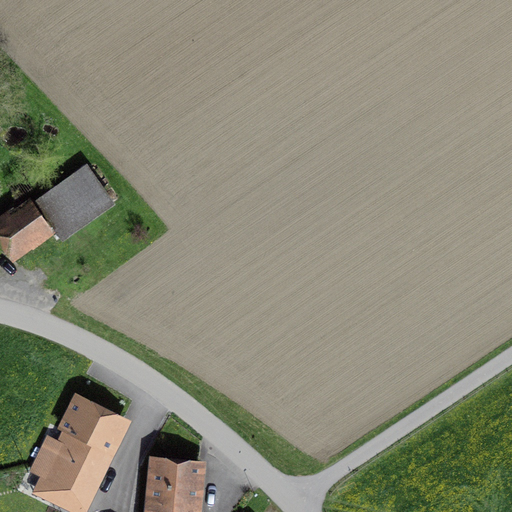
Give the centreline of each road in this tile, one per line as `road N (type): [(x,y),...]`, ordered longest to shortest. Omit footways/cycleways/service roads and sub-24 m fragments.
road 1 (residential): [(292,505),(117,358),(0,308)]
road 2 (residential): [(511,360),(292,505)]
